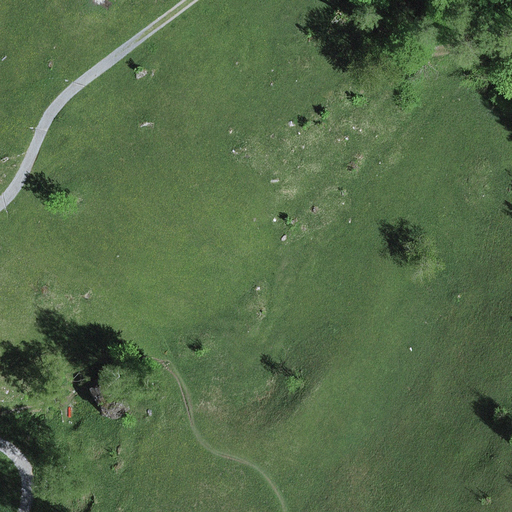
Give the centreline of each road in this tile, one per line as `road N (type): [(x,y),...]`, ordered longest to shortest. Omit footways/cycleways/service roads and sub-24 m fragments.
road 1 (track): [(0,204),(53,106),(188,0)]
road 2 (track): [(511,42),(428,45),(384,30),(361,0)]
